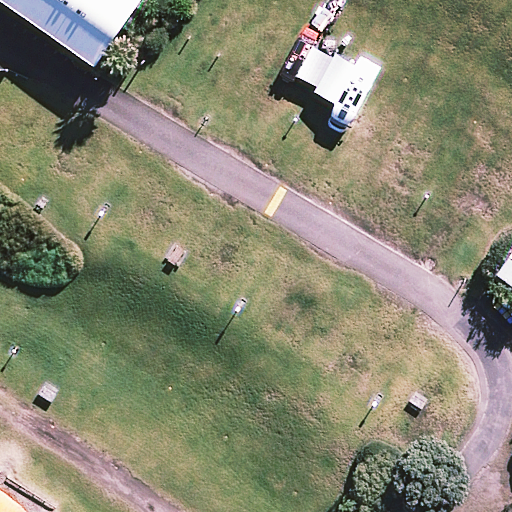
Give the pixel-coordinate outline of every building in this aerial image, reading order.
[(148,0),(5,0),(102,66),(148,0)] [(304,39),(235,0),(193,0),(143,87),(173,104),(179,94),(213,114),(203,131),(239,152),(304,39)] [(457,121),(357,64),(296,169),(326,186),(332,176),(366,196),(357,213),(392,234),(457,121)] [(29,111),(0,93),(0,235),(5,237),(9,226),(36,243),(26,259),(70,277),(74,265),(101,281),(90,297),(134,314),(137,301),(165,322),(225,223),(193,205),(171,241),(139,220),(160,188),(129,168),(108,201),(72,180),(96,149),(65,126),(43,163),(10,143),(29,111)] [(511,166),(499,160),(439,264),(468,281),(474,272),(509,292),(499,309),(511,316),(511,166)] [(250,279),(214,260),(166,344),(209,358),(215,346),(238,364),(232,379),(273,396),(278,384),(305,401),(292,419),(338,435),(341,425),(372,441),(360,454),(404,473),(458,376),(423,356),(427,344),(396,324),(373,361),(344,341),(363,308),(334,288),(314,322),(280,302),(300,268),(268,251),(250,279)]
